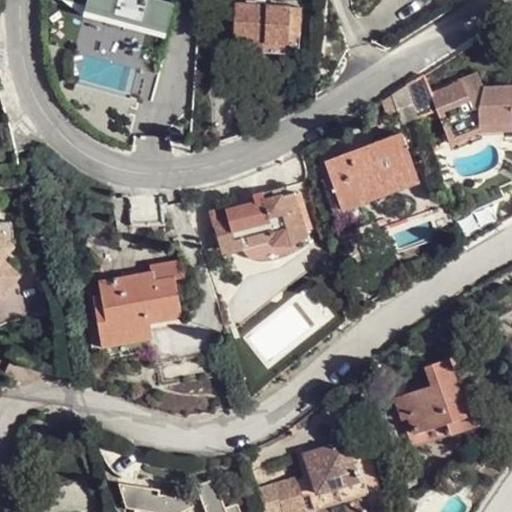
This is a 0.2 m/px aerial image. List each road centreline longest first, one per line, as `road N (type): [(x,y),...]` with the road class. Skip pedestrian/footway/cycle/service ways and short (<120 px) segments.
road 1 (residential): [(504,0),(285,138),(180,172),(100,162),(53,125),(27,82),(19,0)]
road 2 (residential): [(511,239),(241,432),(176,436),(71,392),(40,388),(13,398),(0,431)]
